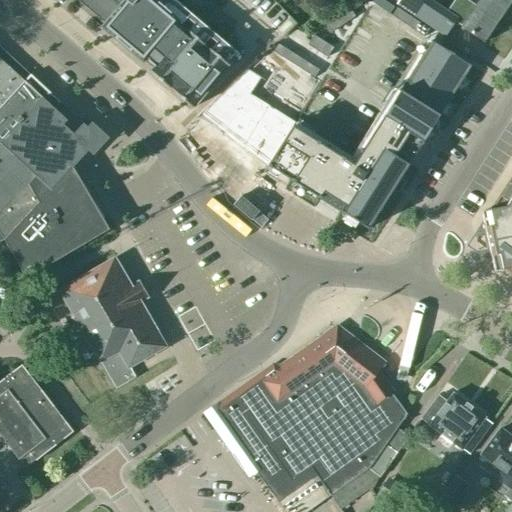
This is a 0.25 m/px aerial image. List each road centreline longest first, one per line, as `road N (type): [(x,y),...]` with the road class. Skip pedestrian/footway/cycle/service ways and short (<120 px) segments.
road 1 (tertiary): [(297,268),(243,238),(135,113),(11,0)]
road 2 (unclassified): [(110,462),(273,339),(297,268)]
road 3 (residential): [(511,94),(428,224),(411,281)]
road 4 (residential): [(110,462),(37,360),(10,344)]
